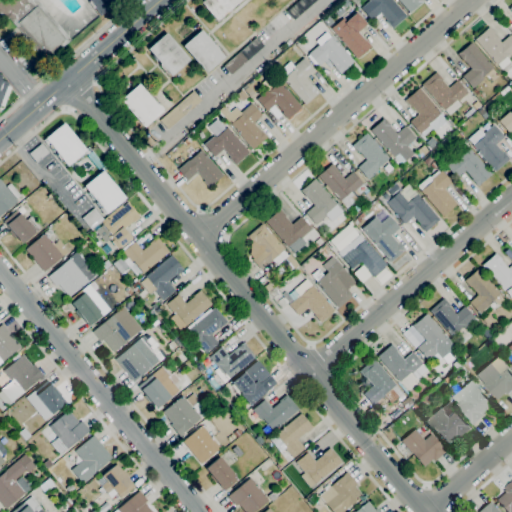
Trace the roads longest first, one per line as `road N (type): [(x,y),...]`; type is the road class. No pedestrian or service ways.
road 1 (residential): [(70,81),(425,511)]
road 2 (residential): [(200,234),(470,0)]
road 3 (residential): [(0,269),(198,511)]
road 4 (residential): [(310,372),(511,198)]
road 5 (secondary): [(0,140),(162,0)]
